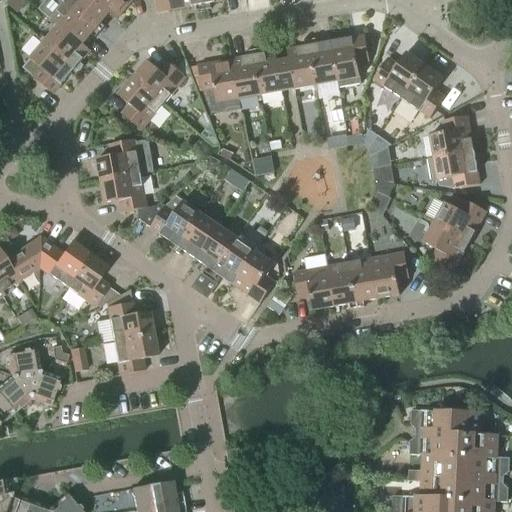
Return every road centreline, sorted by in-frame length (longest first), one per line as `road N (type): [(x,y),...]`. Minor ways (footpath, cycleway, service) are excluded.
road 1 (residential): [(191,303),(247,341),(469,302),(493,281)]
road 2 (unclassified): [(67,212),(60,131),(70,110),(147,33)]
road 3 (unclassified): [(147,33),(354,0)]
road 4 (residential): [(26,482),(60,477),(81,491),(208,469)]
road 5 (residential): [(189,373),(64,396),(55,423)]
road 6 (unclassified): [(191,303),(67,212)]
